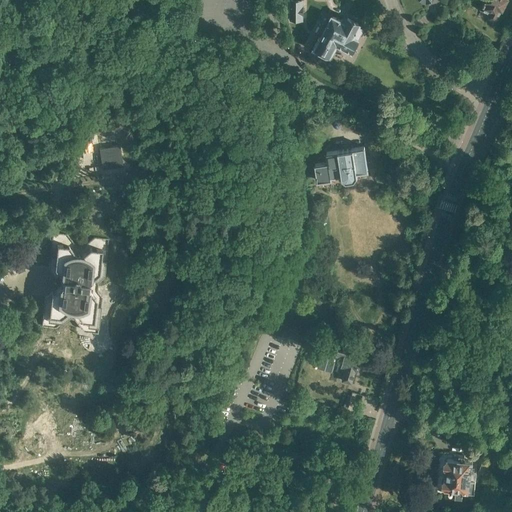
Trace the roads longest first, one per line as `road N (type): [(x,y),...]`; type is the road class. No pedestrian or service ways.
road 1 (tertiary): [(363,511),(472,148)]
road 2 (unclassified): [(439,128),(297,67),(282,45),(280,0)]
road 3 (residential): [(494,95),(433,64),(389,0)]
